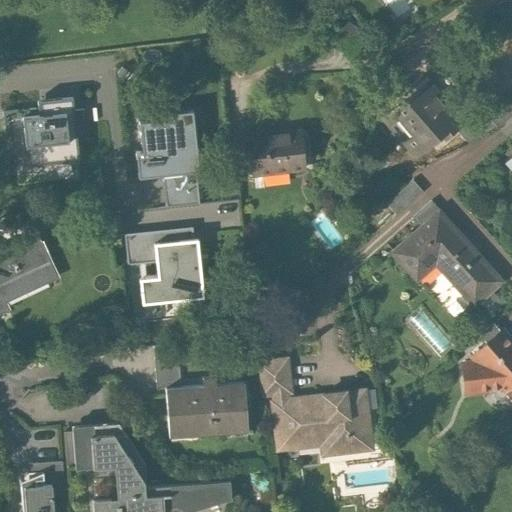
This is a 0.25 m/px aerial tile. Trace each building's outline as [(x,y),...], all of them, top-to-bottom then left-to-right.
[(511,3),(498,14),(510,31),(511,29),(511,3)] [(427,76),(381,116),(413,153),(441,130),(446,136),(455,128),(465,119),(463,117),(427,76)] [(38,109),(2,113),(8,169),(79,161),(77,142),(87,141),(84,110),(74,111),(72,97),(37,101),(38,109)] [(478,103),(463,117),(465,119),(455,128),(467,142),(499,126),(478,103)] [(199,172),(192,111),(166,114),(167,120),(138,123),(142,153),(135,153),(138,179),(162,177),(196,173),(199,172)] [(300,128),(249,134),(254,173),(304,167),(300,128)] [(196,173),(162,177),(166,208),(199,205),(196,173)] [(387,204),(397,215),(424,192),(414,180),(387,204)] [(414,217),(421,224),(439,209),(432,201),(414,217)] [(421,224),(392,250),(417,279),(435,264),(471,305),(501,279),(439,209),(421,224)] [(36,228),(0,243),(0,257),(41,239),(36,228)] [(153,244),(194,240),(192,228),(124,235),(127,267),(156,264),(153,244)] [(0,312),(8,308),(4,300),(57,277),(41,239),(0,257),(0,312)] [(194,240),(153,244),(156,264),(157,278),(139,280),(142,306),(204,299),(197,239),(194,240)] [(476,361),(462,363),(465,394),(505,390),(511,397),(511,337),(504,328),(471,355),(476,361)] [(157,390),(167,389),(180,388),(177,346),(154,348),(157,390)] [(288,357),(258,360),(262,397),(272,396),(272,400),(289,399),(288,394),(292,393),(288,357)] [(180,388),(167,389),(170,436),(247,430),(244,384),(180,388)] [(322,395),(289,399),(272,400),(278,452),(320,447),(321,457),(373,451),(366,389),(346,391),(346,388),(322,390),(322,395)] [(119,423),(86,425),(89,465),(112,464),(114,495),(89,496),(90,511),(160,511),(159,496),(167,496),(169,505),(179,506),(179,511),(181,511),(230,500),(230,483),(148,488),(146,464),(119,423)] [(89,465),(86,425),(68,426),(71,467),(89,465)] [(52,485),(53,501),(65,500),(63,466),(32,468),(33,486),(52,485)] [(33,486),(22,486),(22,511),(53,511),(53,501),(52,485),(33,486)]
